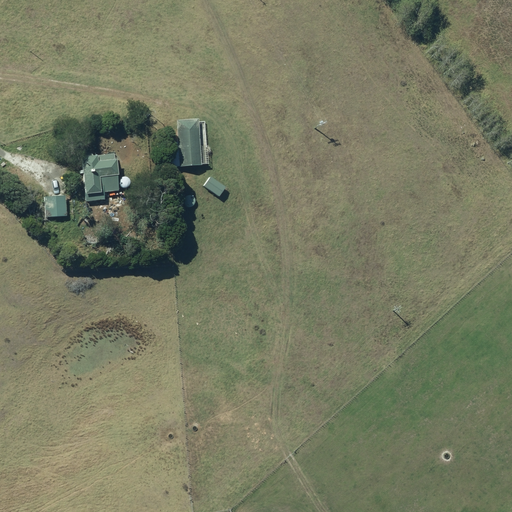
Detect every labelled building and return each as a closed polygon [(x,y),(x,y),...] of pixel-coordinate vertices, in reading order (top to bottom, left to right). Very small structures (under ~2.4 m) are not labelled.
[(177,138),(178,159),(165,160),(165,167),(208,166),(208,145),(198,145),(198,118),(177,119),(177,138)] [(103,200),(103,192),(117,192),(117,158),(114,158),(114,152),(81,152),(81,169),(77,169),(77,178),(82,178),(82,196),(91,196),(91,200),(103,200)] [(47,170),(39,177),(49,187),(56,181),(47,170)] [(224,186),(208,175),(202,185),(218,195),(224,186)] [(65,195),(42,195),(42,217),(65,217),(65,195)]
